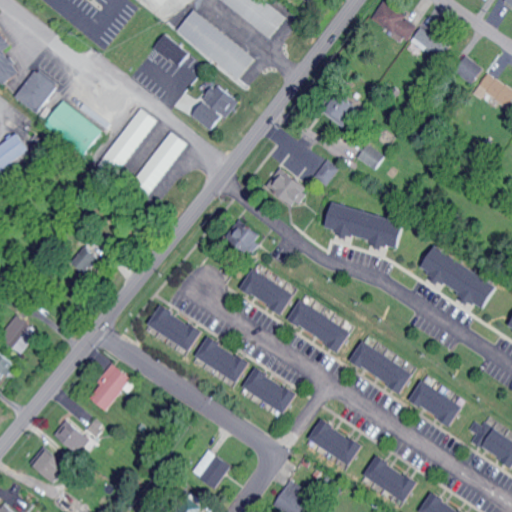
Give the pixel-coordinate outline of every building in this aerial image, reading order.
[(291,17),(269,0),(226,0),(274,38),(291,17)] [(408,18),(411,14),(389,0),(388,0),(376,20),(409,41),(419,25),(408,18)] [(260,57),(198,9),(181,31),(243,79),(260,57)] [(416,41),(446,58),(455,43),(425,26),(416,41)] [(0,74),(6,85),(24,73),(9,49),(16,45),(5,28),(0,31),(0,74)] [(183,66),(194,53),(168,33),(158,46),(183,66)] [(488,70),(471,55),(459,67),(476,83),(488,70)] [(41,68),(19,95),(41,113),(63,86),(41,68)] [(511,86),(491,72),(480,88),(501,101),(496,109),(511,119),(511,86)] [(208,101),(234,116),(245,98),(219,83),(208,101)] [(337,111),(343,117),(345,115),(351,120),(364,106),(352,95),(337,111)] [(91,154),(109,130),(67,100),(49,124),(91,154)] [(196,114),(216,130),(227,117),(207,101),(196,114)] [(158,188),(192,143),(176,130),(142,175),(158,188)] [(0,173),(34,151),(23,133),(0,148),(0,173)] [(381,169),(389,154),(370,143),(362,158),(381,169)] [(331,185),(344,168),(331,158),(318,176),(331,185)] [(299,205),(314,189),(288,165),(273,182),(299,205)] [(413,222),(339,203),(336,213),(332,212),(328,227),(407,247),(413,222)] [(268,233),(248,223),(238,242),(258,252),(268,233)] [(494,307),(507,284),(437,245),(424,268),(494,307)] [(246,288),(290,313),(301,293),(258,268),(246,288)] [(346,350),(358,331),(305,299),(293,319),(346,350)] [(197,350),(209,330),(166,305),(154,324),(197,350)] [(42,331),(21,316),(5,338),(26,354),(42,331)] [(243,382),(255,363),(214,337),(202,356),(243,382)] [(357,360),(409,391),(420,373),(368,341),(357,360)] [(0,372),(9,378),(19,362),(0,350),(0,372)] [(134,376),(114,363),(101,382),(104,383),(93,399),(111,411),(134,376)] [(291,413),(303,393),(260,368),(249,387),(291,413)] [(469,406),(428,380),(416,399),(458,425),(469,406)] [(511,435),(481,416),(468,436),(487,448),(488,446),(511,461),(511,435)] [(89,432),(68,419),(58,436),(90,455),(108,425),(97,419),(89,432)] [(315,439),(362,468),(374,448),(327,419),(315,439)] [(73,464),(46,447),(35,465),(62,481),(73,464)] [(220,488),(235,465),(211,449),(196,473),(220,488)] [(411,502),(424,483),(383,455),(370,474),(411,502)] [(290,511),(311,511),(317,500),(288,487),(279,507),(290,511)] [(469,511),(438,492),(425,511),(426,511),(469,511)] [(201,511),(205,508),(191,497),(179,511),(201,511)]
